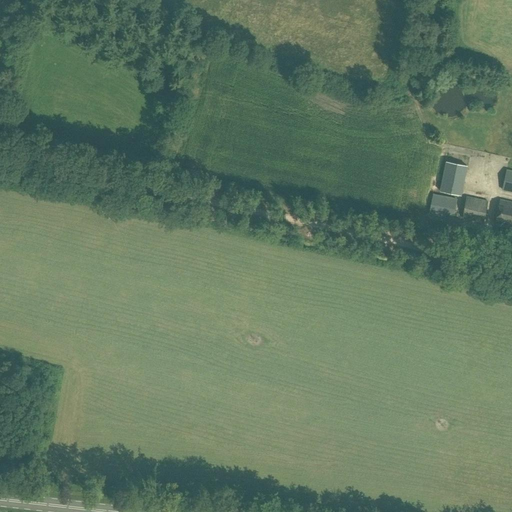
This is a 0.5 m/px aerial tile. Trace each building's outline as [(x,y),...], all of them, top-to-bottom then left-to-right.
[(443,191),(465,193),(469,162),(446,159),(443,191)] [(511,192),(511,170),(506,170),(501,190),(511,192)] [(452,219),(456,199),(433,194),(429,214),(452,219)] [(483,222),(488,202),(467,197),(463,218),(483,222)] [(511,202),(500,200),(495,223),(511,226),(511,202)]
